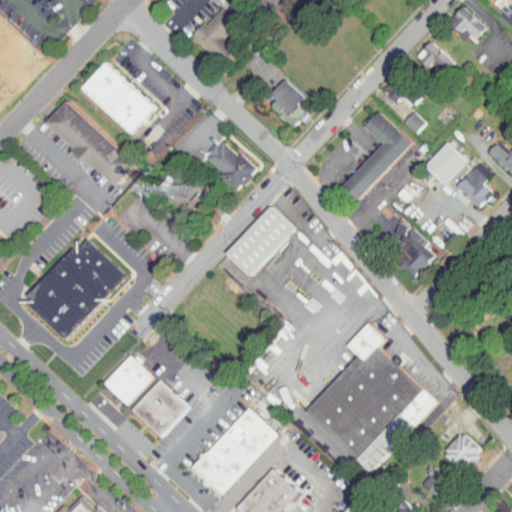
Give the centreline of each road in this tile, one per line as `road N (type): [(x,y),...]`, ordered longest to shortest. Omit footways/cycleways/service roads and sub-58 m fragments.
road 1 (residential): [(511,436),(292,164),(124,2)]
road 2 (residential): [(446,0),(143,327)]
road 3 (residential): [(183,511),(0,336)]
road 4 (residential): [(0,363),(153,511)]
road 5 (residential): [(0,137),(125,0)]
road 6 (residential): [(511,210),(412,313)]
